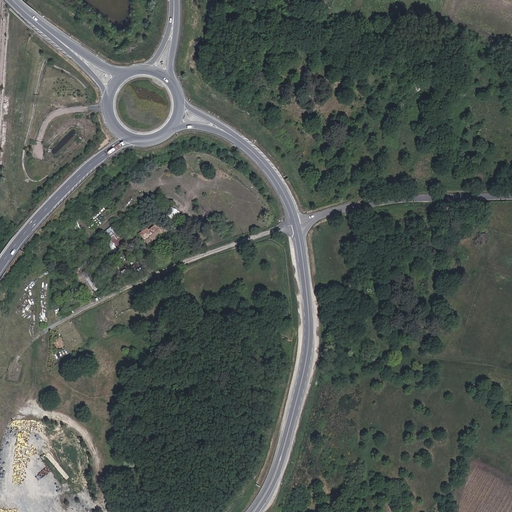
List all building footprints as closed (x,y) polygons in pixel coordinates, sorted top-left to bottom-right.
[(166,215),(177,218),(180,210),(169,207),(166,215)] [(115,226),(102,231),(110,253),(117,250),(115,243),(120,241),(115,226)] [(148,246),(162,234),(155,227),(142,238),(148,246)] [(80,281),(87,275),(79,267),(67,277),(74,285),(80,281)] [(80,289),(89,298),(101,288),(88,273),(87,275),(80,281),(84,286),(80,289)]
